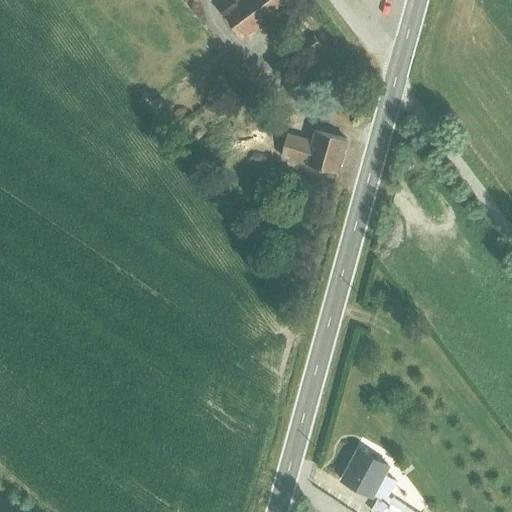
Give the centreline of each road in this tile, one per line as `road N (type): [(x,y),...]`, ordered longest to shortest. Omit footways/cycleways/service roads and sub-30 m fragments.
road 1 (secondary): [(395,79),(277,511)]
road 2 (unclassified): [(395,79),(511,238)]
